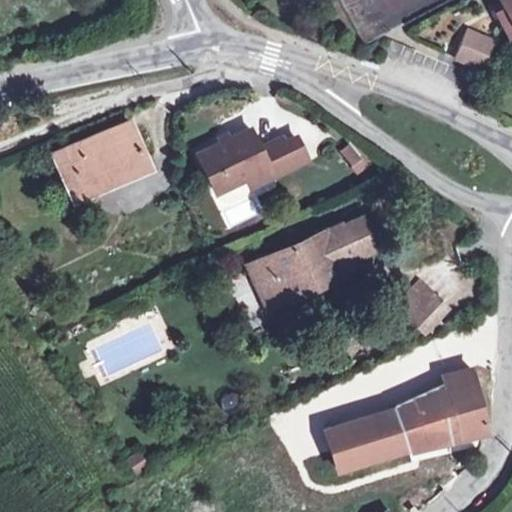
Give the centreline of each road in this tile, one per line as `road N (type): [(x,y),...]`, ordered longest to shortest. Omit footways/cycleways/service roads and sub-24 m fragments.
road 1 (residential): [(0,91),(203,49)]
road 2 (residential): [(338,111),(455,190),(511,214)]
road 3 (residential): [(511,340),(491,437),(461,493),(439,511)]
road 4 (residential): [(511,141),(355,77)]
road 5 (residential): [(355,77),(267,51),(234,50)]
road 6 (residential): [(234,50),(338,111)]
